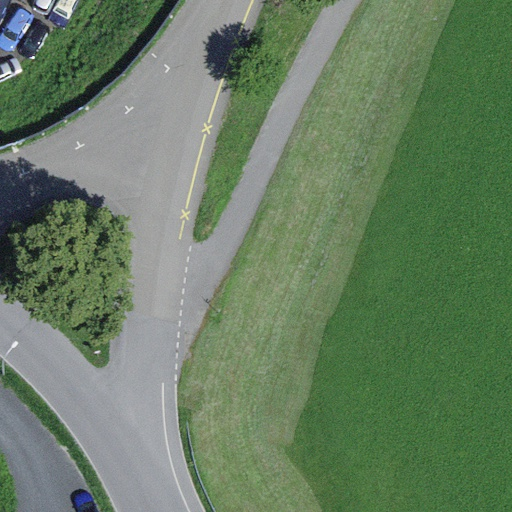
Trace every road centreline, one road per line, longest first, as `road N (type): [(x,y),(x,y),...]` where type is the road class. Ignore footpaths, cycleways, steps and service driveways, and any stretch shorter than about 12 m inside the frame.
road 1 (track): [(348,0),(232,248),(200,288),(151,324)]
road 2 (residential): [(182,105),(151,324),(144,482)]
road 3 (residential): [(0,317),(144,482)]
road 4 (residential): [(0,191),(108,151),(182,105)]
